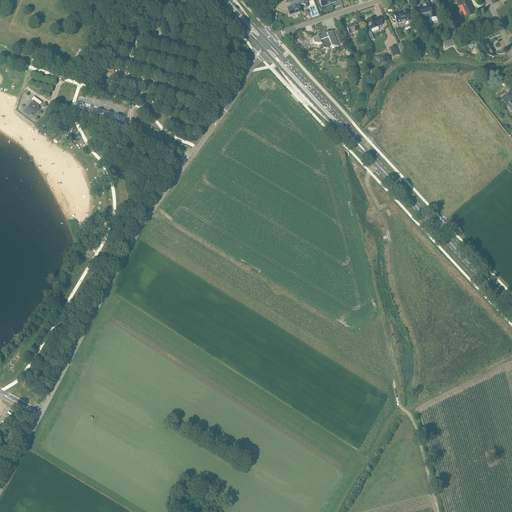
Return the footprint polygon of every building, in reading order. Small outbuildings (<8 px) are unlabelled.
[(287,9),(290,16),(301,12),(298,5),(300,5),(307,5),(307,0),(290,0),(289,0),(290,5),(291,5),(292,7),(287,9)] [(469,2),(468,0),(456,0),(459,6),(463,5),(468,17),(475,14),(471,5),(470,5),(469,2)] [(430,4),(420,7),(422,15),(430,13),(433,22),(438,21),(435,7),(431,8),(430,4)] [(402,13),(394,14),(396,24),(409,21),(407,11),(402,11),(402,13)] [(374,17),(367,20),(371,30),(378,27),(383,25),(380,17),(375,19),(374,17)] [(442,22),(447,34),(451,32),(446,20),(442,22)] [(355,23),(346,27),(348,32),(346,34),(348,39),(352,37),(351,34),(359,31),(355,23)] [(72,36),(80,39),(82,31),(75,29),(72,36)] [(318,36),(312,39),(313,39),(315,43),(314,43),(314,44),(322,45),(331,46),(339,47),(338,45),(342,44),(336,31),(332,32),(326,34),(318,37),(318,36)] [(487,41),(480,45),(484,54),(485,53),(485,55),(493,56),(491,51),(491,50),(487,41)] [(404,56),(405,56),(408,55),(407,52),(403,42),(398,45),(402,54),(403,54),(404,56)] [(393,58),(400,55),(396,46),(389,49),(393,58)] [(48,90),(25,83),(21,95),(23,96),(22,101),(42,108),(48,90)] [(511,90),(506,95),(501,99),(508,107),(508,106),(511,111),(511,90)] [(63,96),(53,92),(52,98),(62,101),(63,96)]
